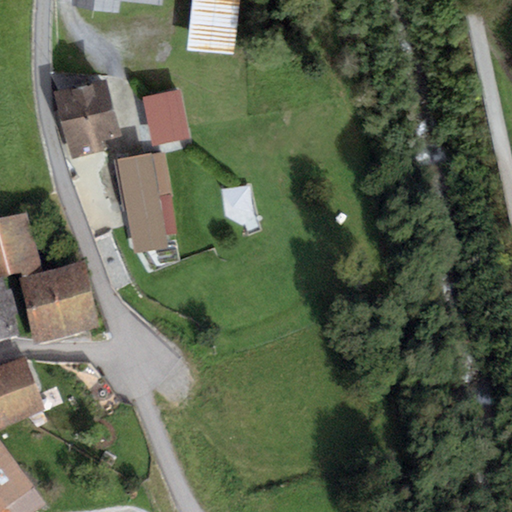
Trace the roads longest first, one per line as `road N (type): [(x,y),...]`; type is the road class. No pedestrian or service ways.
road 1 (residential): [(149,412),(50,118),(47,0)]
road 2 (track): [(470,0),(511,185)]
